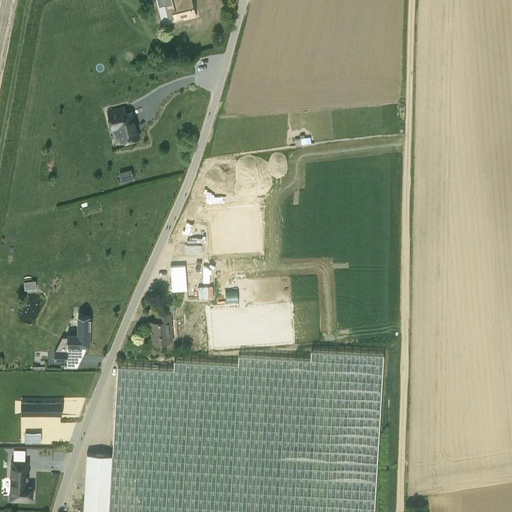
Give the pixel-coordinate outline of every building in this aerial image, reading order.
[(176,21),(186,18),(195,15),(191,0),(180,0),(179,0),(163,0),(166,9),(171,8),(173,9),(176,21)] [(119,108),(108,111),(111,123),(116,122),(122,142),(138,138),(132,112),(121,115),(119,108)] [(280,175),(281,176),(290,176),(290,170),(295,165),(299,165),(308,158),(305,158),(313,152),(278,154),(279,168),(206,173),(211,178),(211,186),(204,186),(205,196),(208,193),(211,197),(215,193),(212,189),(218,183),(218,173),(224,180),(226,179),(233,178),(236,175),(258,174),(258,175),(268,174),(269,176),(270,175),(280,175)] [(122,182),(135,179),(132,168),(119,172),(122,182)] [(187,298),(212,296),(211,288),(205,288),(202,240),(183,241),(187,298)] [(24,281),(25,289),(38,288),(37,280),(24,281)] [(151,329),(152,343),(178,342),(177,320),(171,320),(170,313),(156,314),(156,321),(148,322),(149,330),(151,329)] [(67,355),(83,355),(86,349),(86,347),(90,347),(90,316),(78,316),(77,334),(67,334),(67,337),(67,351),(55,351),(54,351),(54,360),(67,360),(67,355)] [(81,511),(374,511),(384,355),(311,351),(311,360),(239,356),(238,365),(174,362),(174,371),(118,367),(113,456),(85,454),(81,511)] [(60,401),(25,401),(25,415),(60,415),(60,401)] [(41,443),(41,432),(25,432),(25,442),(41,443)] [(12,496),(11,499),(31,500),(31,487),(26,487),(27,462),(13,461),(12,479),(11,496),(12,496)]
